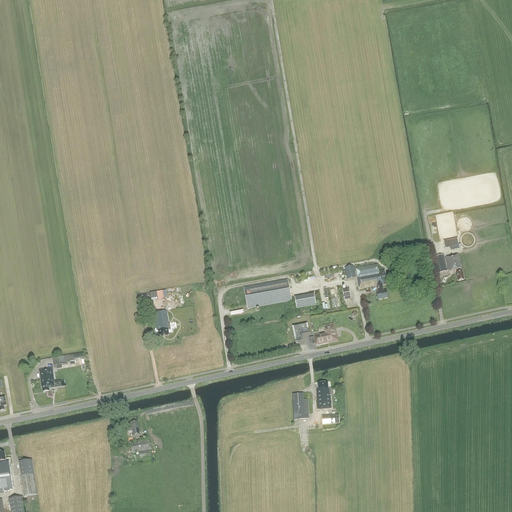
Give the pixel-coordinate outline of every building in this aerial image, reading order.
[(436,257),(440,273),(456,270),(457,273),(456,273),(458,281),(464,280),(462,272),(461,267),(461,266),(459,255),(445,258),(448,270),(447,270),(444,255),(436,257)] [(388,298),(387,291),(383,291),(382,285),(388,284),(385,270),(378,271),(377,264),(356,268),(360,290),(377,286),(379,292),(376,293),(378,300),(388,298)] [(354,266),(345,268),(347,280),(356,278),(354,266)] [(288,279),(244,288),(248,309),(292,301),(288,279)] [(349,288),(342,290),(344,300),(351,299),(349,288)] [(153,300),(169,298),(168,290),(152,292),(153,300)] [(150,293),(139,294),(140,303),(147,302),(146,301),(150,300),(150,301),(152,300),(151,293),(150,294),(150,293)] [(314,294),(294,297),(296,307),(316,304),(314,294)] [(168,325),(169,324),(167,311),(154,313),(157,331),(158,330),(159,337),(169,335),(168,328),(168,325)] [(307,324),(292,327),(295,341),(302,339),(301,334),(309,332),(307,324)] [(313,336),(314,339),(311,339),(312,343),(314,344),(315,344),(316,346),(328,344),(327,342),(336,340),(333,327),(332,328),(331,325),(324,326),(325,333),(313,336)] [(79,359),(78,354),(65,356),(65,357),(52,359),(53,367),(56,366),(62,365),(67,364),(66,363),(75,361),(74,360),(79,359)] [(48,388),(54,387),(53,383),(54,383),(52,369),(39,371),(42,386),(43,386),(44,391),(48,391),(48,388)] [(318,410),(331,409),(330,392),(329,389),(328,389),(328,383),(318,384),(318,390),(317,390),(318,410)] [(309,414),(305,414),(303,394),(292,395),(294,420),(309,419),(309,414)] [(339,415),(322,416),(323,425),(339,424),(339,415)] [(133,437),(140,436),(137,421),(130,423),(131,428),(126,429),(127,432),(129,431),(130,433),(132,433),(133,437)] [(141,459),(151,458),(147,440),(130,443),(132,453),(140,452),(141,459)] [(0,494),(4,493),(4,492),(13,490),(9,463),(6,463),(6,461),(4,452),(0,452),(0,494)] [(19,462),(24,497),(37,495),(32,460),(19,462)] [(23,497),(9,499),(11,511),(23,511),(22,503),(24,503),(23,497)]
